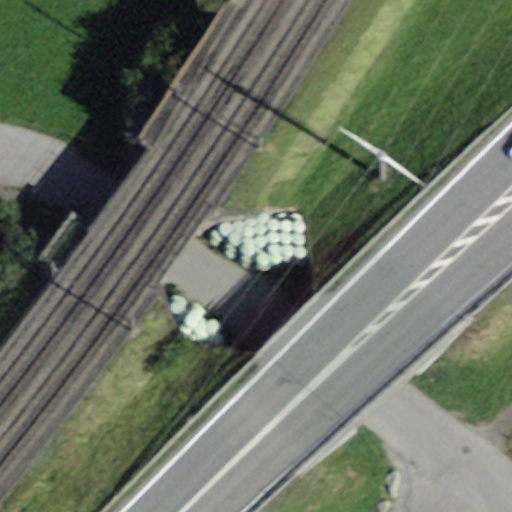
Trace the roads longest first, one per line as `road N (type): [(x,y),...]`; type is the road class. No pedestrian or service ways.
road 1 (unclassified): [(0,159),(58,179),(188,259),(511,495)]
road 2 (secondary): [(511,167),(380,314)]
road 3 (secondary): [(380,314),(511,220)]
road 4 (secondary): [(280,411),(176,511)]
road 5 (secondary): [(280,411),(380,314)]
